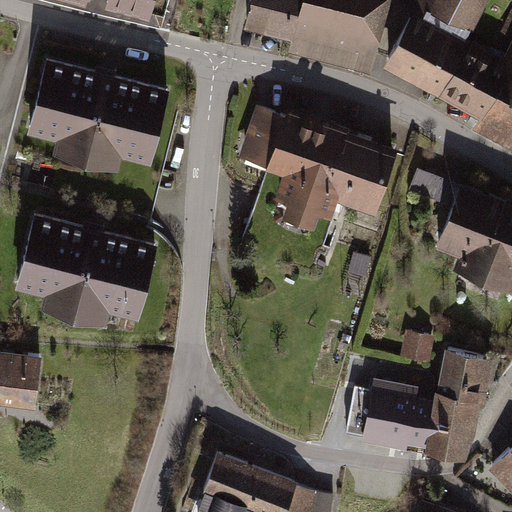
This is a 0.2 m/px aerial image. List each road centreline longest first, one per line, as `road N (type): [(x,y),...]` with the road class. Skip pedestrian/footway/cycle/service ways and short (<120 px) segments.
road 1 (residential): [(187,389),(283,445),(443,467),(467,452),(511,379)]
road 2 (tertiary): [(187,389),(216,55)]
road 3 (residential): [(511,169),(371,94),(216,55)]
road 4 (tertiary): [(216,55),(0,0)]
road 5 (tertiary): [(146,511),(187,389)]
